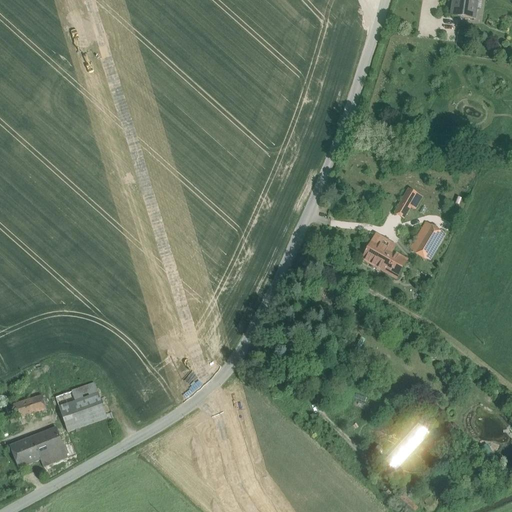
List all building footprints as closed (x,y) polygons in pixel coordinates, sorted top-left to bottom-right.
[(454,0),(452,16),(471,19),(473,8),(476,9),(477,0),(454,0)] [(417,195),(409,190),(395,214),(403,219),(410,207),(417,195)] [(417,195),(410,207),(415,210),(422,198),(417,195)] [(445,235),(426,224),(410,250),(419,254),(415,261),(425,267),(445,235)] [(396,247),(376,236),(363,260),(377,268),(387,250),(392,253),(396,247)] [(392,253),(387,250),(377,268),(396,279),(407,261),(392,253)] [(95,384),(56,398),(68,433),(107,419),(95,384)] [(42,397),(13,405),(17,419),(46,410),(42,397)] [(419,424),(385,461),(396,472),(430,434),(419,424)] [(56,428),(32,438),(41,460),(41,461),(44,468),(68,458),(59,436),(56,428)] [(68,433),(59,436),(68,458),(77,455),(68,433)] [(32,438),(10,447),(19,469),(41,461),(41,460),(32,438)] [(413,488),(404,480),(400,485),(409,493),(413,488)] [(391,488),(384,495),(391,502),(398,494),(391,488)] [(414,511),(417,509),(399,493),(398,494),(391,502),(402,511),(414,511)]
